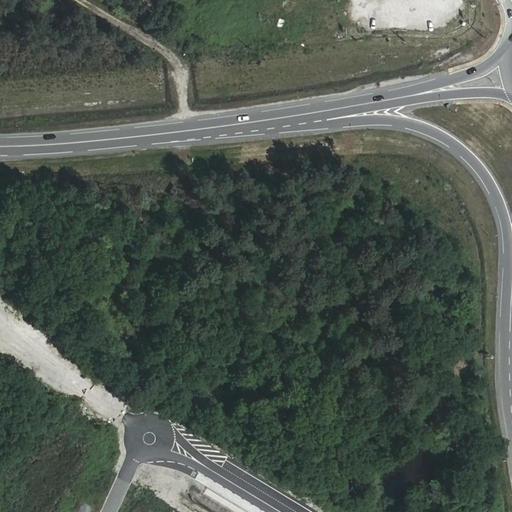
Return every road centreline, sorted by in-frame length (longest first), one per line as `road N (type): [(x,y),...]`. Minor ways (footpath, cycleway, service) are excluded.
road 1 (primary): [(251,122),(399,120),(461,148),(485,174),(508,234),(504,331),(511,369)]
road 2 (primary): [(251,122),(0,145)]
road 3 (primary): [(416,94),(251,122)]
road 4 (track): [(187,86),(163,43),(91,0)]
